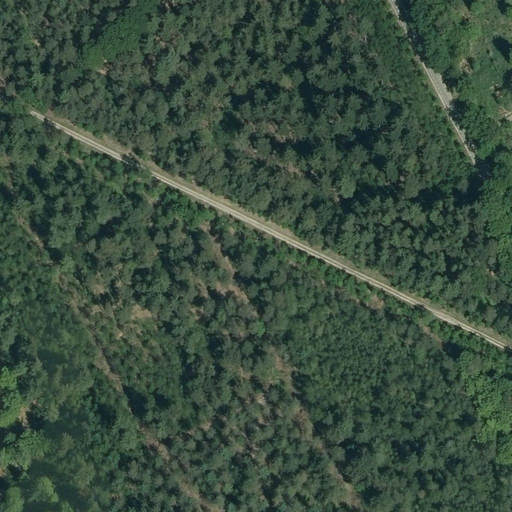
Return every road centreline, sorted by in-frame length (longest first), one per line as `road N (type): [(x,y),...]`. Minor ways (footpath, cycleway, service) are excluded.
road 1 (track): [(0,96),(511,350)]
road 2 (tertiary): [(511,228),(389,0)]
